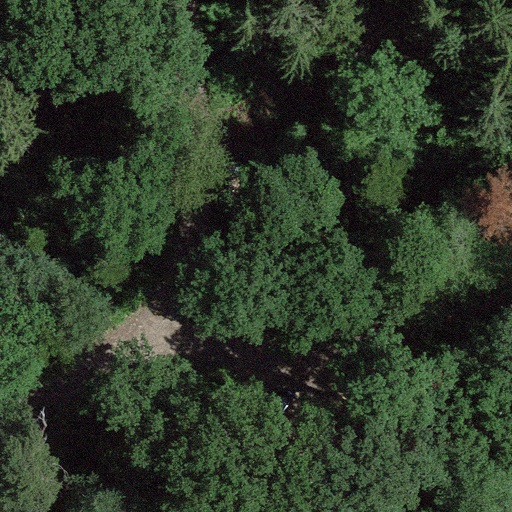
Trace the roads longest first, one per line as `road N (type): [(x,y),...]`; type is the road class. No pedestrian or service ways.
road 1 (track): [(0,424),(41,390),(195,328),(511,303)]
road 2 (track): [(189,0),(195,328)]
